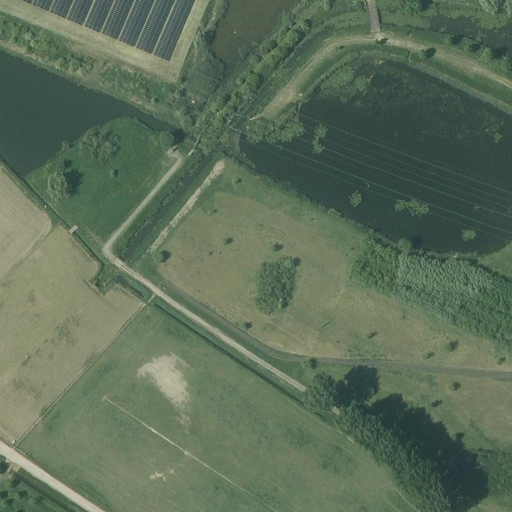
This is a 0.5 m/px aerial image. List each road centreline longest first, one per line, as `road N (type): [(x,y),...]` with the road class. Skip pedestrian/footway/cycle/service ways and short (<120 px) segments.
road 1 (track): [(511,82),(406,45),(356,42),(330,47),(270,111)]
road 2 (track): [(141,280),(106,246),(179,161),(174,153)]
